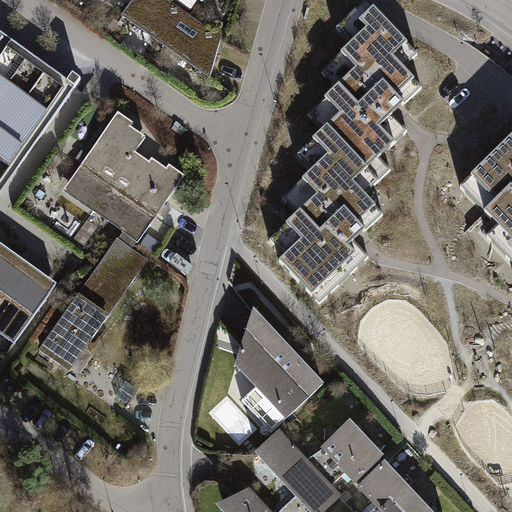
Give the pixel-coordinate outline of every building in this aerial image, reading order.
[(166,3),(161,0),(131,0),(120,17),(144,33),(166,3)] [(217,39),(166,3),(144,33),(207,78),(217,39)] [(399,42),(364,7),(347,25),(355,33),(332,56),(349,73),(320,103),(337,120),(309,147),(323,160),(298,186),(310,199),(281,228),(299,245),(275,269),(307,300),(349,258),(337,246),(372,212),(341,182),(383,139),(369,125),(410,83),(384,57),(399,42)] [(62,80),(0,35),(0,163),(5,167),(29,133),(37,139),(77,82),(66,74),(62,80)] [(127,128),(112,117),(84,156),(78,152),(73,159),(80,164),(66,184),(124,225),(118,235),(133,245),(154,215),(162,220),(168,211),(161,206),(179,180),(163,168),(160,172),(145,163),(143,166),(129,156),(139,141),(125,131),(127,128)] [(511,128),(455,183),(493,224),(480,236),(511,268),(511,128)] [(130,250),(133,245),(118,235),(35,351),(66,373),(145,260),(130,250)] [(52,285),(0,247),(0,336),(10,344),(52,285)] [(251,313),(232,363),(254,388),(238,402),(268,436),(319,390),(251,313)] [(353,482),(377,459),(344,424),(320,449),(300,462),(275,438),(259,454),(298,495),(280,511),(315,511),(332,496),(324,488),(342,471),(353,482)] [(422,511),(380,465),(354,489),(371,507),(365,511),(422,511)] [(264,511),(245,491),(220,502),(221,511),(264,511)]
